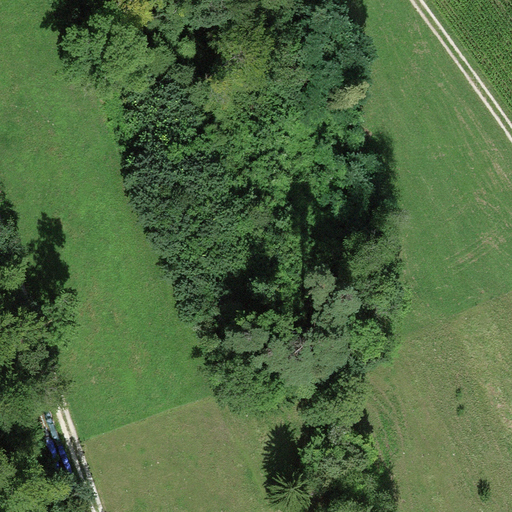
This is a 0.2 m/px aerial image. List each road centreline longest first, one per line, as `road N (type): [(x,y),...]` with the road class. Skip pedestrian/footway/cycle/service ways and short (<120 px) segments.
road 1 (track): [(0,264),(90,511)]
road 2 (track): [(511,139),(411,0)]
